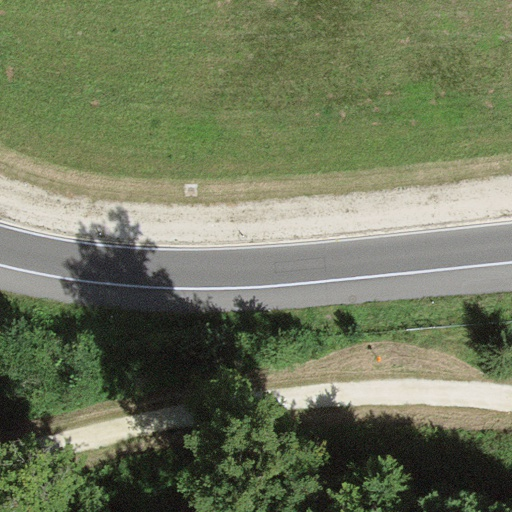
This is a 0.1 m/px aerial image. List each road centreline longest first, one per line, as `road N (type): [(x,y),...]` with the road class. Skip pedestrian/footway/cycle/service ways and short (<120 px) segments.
road 1 (track): [(511,399),(423,390),(307,396),(168,418),(0,460)]
road 2 (motorway): [(0,242),(65,258),(197,269),(511,242)]
